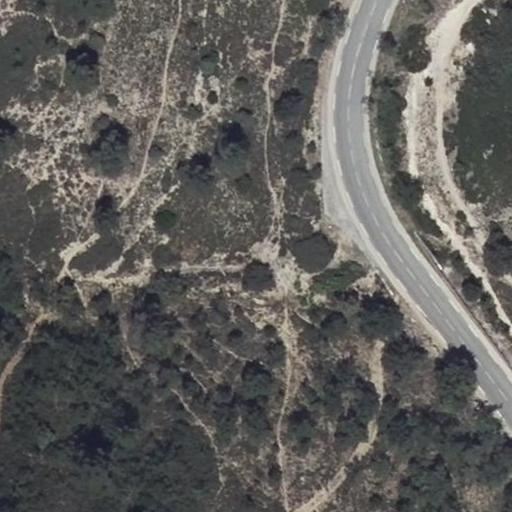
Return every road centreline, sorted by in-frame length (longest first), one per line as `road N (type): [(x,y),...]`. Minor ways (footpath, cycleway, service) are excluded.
road 1 (secondary): [(511,402),(370,212),(342,106),(373,0)]
road 2 (track): [(412,271),(392,320),(366,445),(302,511)]
road 3 (track): [(498,0),(482,17),(455,107),(487,213),(511,249)]
